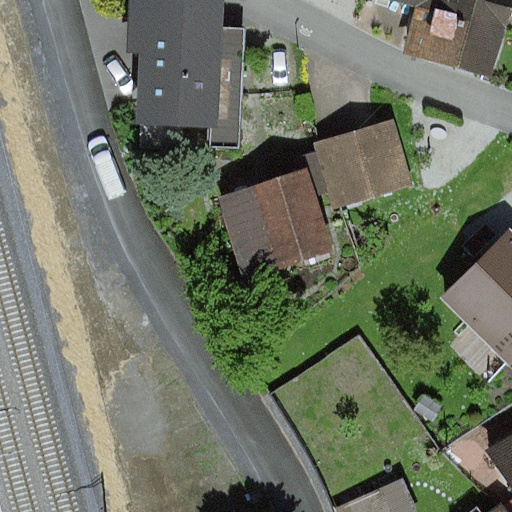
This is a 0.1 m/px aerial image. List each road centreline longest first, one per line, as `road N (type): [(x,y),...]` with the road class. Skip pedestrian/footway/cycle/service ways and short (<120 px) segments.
road 1 (residential): [(60,0),(125,211),(277,468),(293,511)]
road 2 (residential): [(258,0),(405,72),(511,110)]
